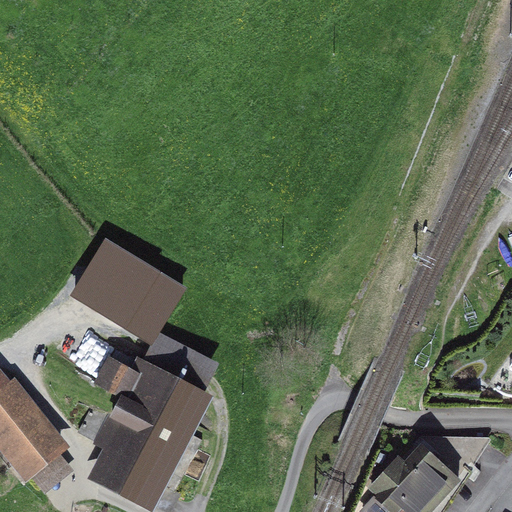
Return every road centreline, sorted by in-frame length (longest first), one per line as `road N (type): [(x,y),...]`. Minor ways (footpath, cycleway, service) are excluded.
road 1 (residential): [(511,420),(398,419),(330,395),(300,439),(284,511)]
road 2 (residential): [(153,511),(90,485),(95,455),(80,414),(46,363),(28,349),(0,357)]
road 3 (track): [(330,395),(344,327),(407,199)]
